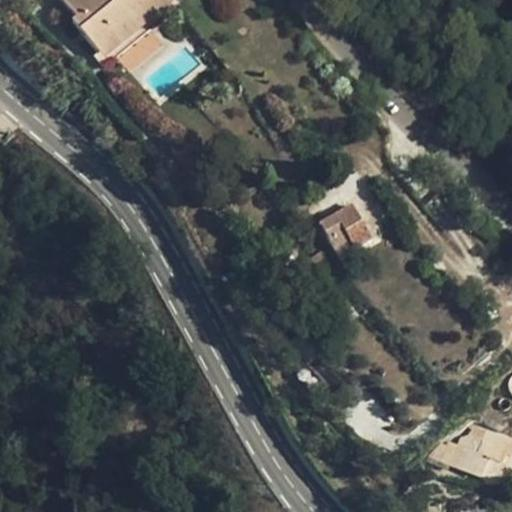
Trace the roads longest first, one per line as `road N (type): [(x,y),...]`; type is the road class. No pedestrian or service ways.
road 1 (tertiary): [(0,84),(108,175),(146,226),(265,442),(315,511)]
road 2 (unclassified): [(511,217),(391,112),(297,0)]
